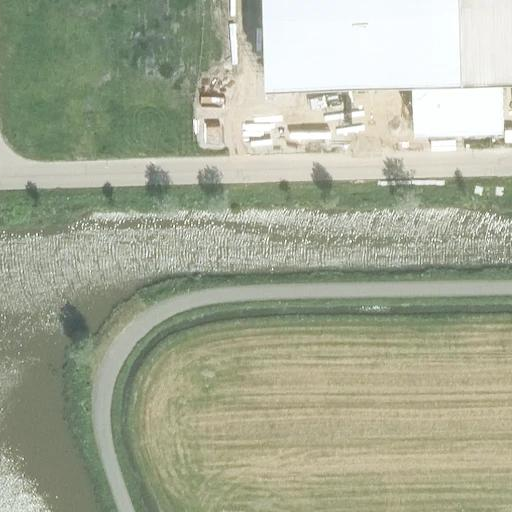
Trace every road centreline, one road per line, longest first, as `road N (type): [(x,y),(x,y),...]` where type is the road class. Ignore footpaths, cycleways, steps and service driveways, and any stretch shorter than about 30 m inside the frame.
road 1 (unclassified): [(125,511),(104,443),(102,399),(133,334),(165,311),(217,296),(511,289)]
road 2 (unclassified): [(0,178),(511,164)]
